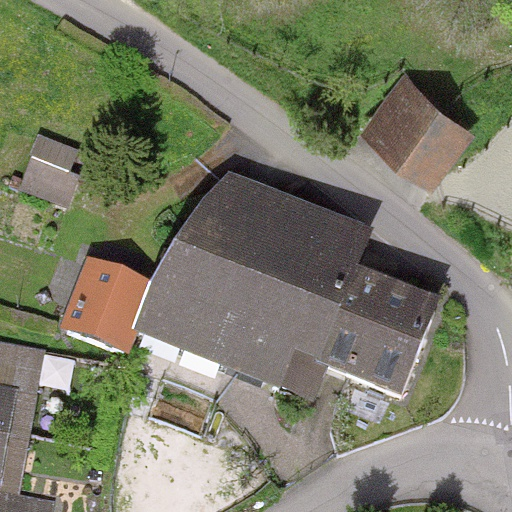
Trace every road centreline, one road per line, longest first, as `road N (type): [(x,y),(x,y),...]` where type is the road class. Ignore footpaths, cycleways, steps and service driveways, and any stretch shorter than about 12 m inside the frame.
road 1 (residential): [(64,0),(176,62),(385,205),(460,277),(503,337),(502,466)]
road 2 (residential): [(502,466),(456,461),(396,469),(293,511)]
